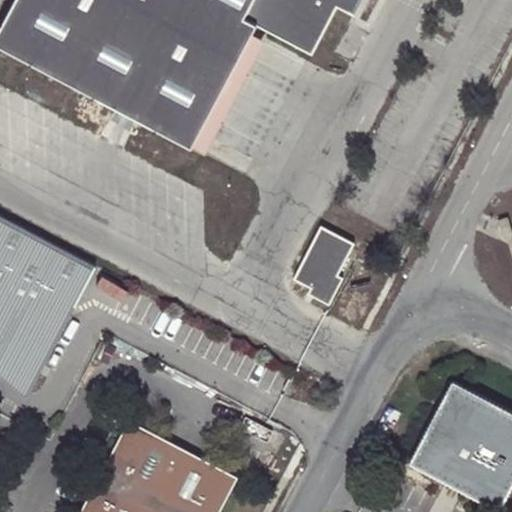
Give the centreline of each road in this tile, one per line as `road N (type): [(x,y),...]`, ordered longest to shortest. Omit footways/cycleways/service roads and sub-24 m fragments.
road 1 (unknown): [(353,443),(125,328),(85,334),(42,401),(25,408),(0,397)]
road 2 (unclassified): [(428,305),(315,511)]
road 3 (unclassified): [(511,131),(428,305)]
road 4 (unknown): [(378,221),(444,61)]
road 5 (unknown): [(388,36),(444,61),(477,0)]
